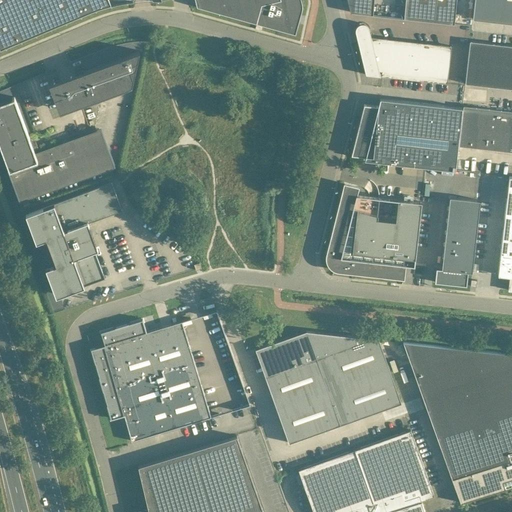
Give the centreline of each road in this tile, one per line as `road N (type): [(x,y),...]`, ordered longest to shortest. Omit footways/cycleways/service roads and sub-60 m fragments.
road 1 (unclassified): [(299,284),(214,278),(79,323),(71,353),(114,511)]
road 2 (unclassified): [(340,57),(149,18),(119,19),(0,66)]
road 3 (unclassified): [(299,284),(347,89),(340,57)]
road 4 (unclassified): [(511,308),(299,284)]
road 5 (trunk): [(50,511),(0,336)]
